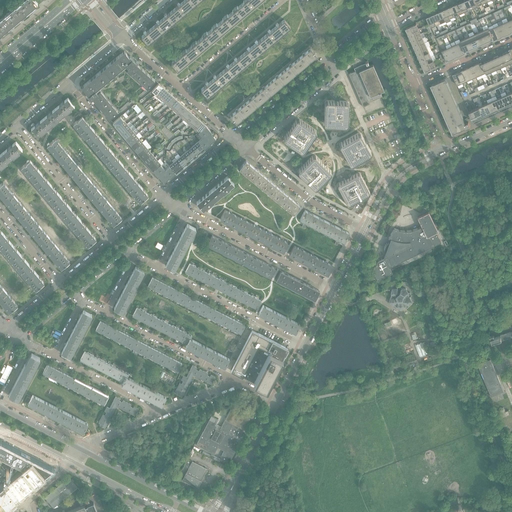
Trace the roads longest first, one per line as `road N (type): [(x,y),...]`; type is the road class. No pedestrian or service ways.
road 1 (residential): [(157,268),(304,345)]
road 2 (residential): [(187,211),(333,288)]
road 3 (residential): [(111,239),(16,126)]
road 4 (residential): [(162,195),(67,83)]
road 5 (residential): [(234,381),(105,312)]
road 6 (residential): [(365,229),(308,200),(246,147)]
road 7 (residential): [(179,88),(285,0)]
road 8 (tertiary): [(202,511),(80,447)]
road 9 (residential): [(327,58),(233,136)]
road 10 (residential): [(53,356),(161,412)]
